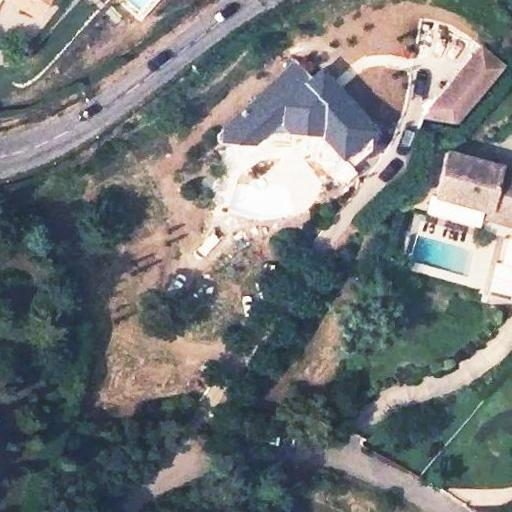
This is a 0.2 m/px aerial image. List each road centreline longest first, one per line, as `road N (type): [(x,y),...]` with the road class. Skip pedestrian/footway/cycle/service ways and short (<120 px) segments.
road 1 (unknown): [(157,482),(350,197),(395,148)]
road 2 (tertiary): [(0,164),(19,163),(98,121),(260,0)]
